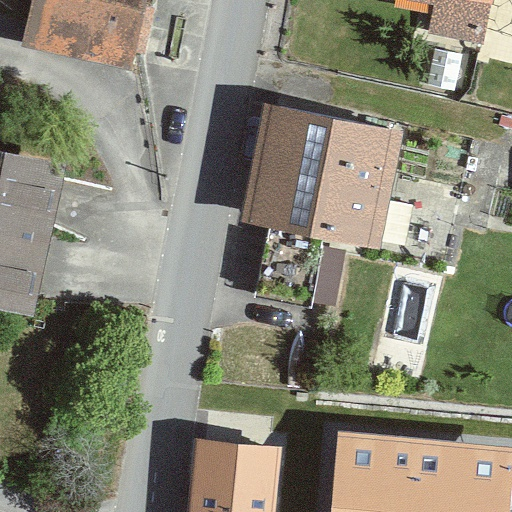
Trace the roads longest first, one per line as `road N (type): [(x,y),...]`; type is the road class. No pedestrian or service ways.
road 1 (unclassified): [(235,0),(198,185),(151,511)]
road 2 (unknown): [(0,62),(212,116)]
